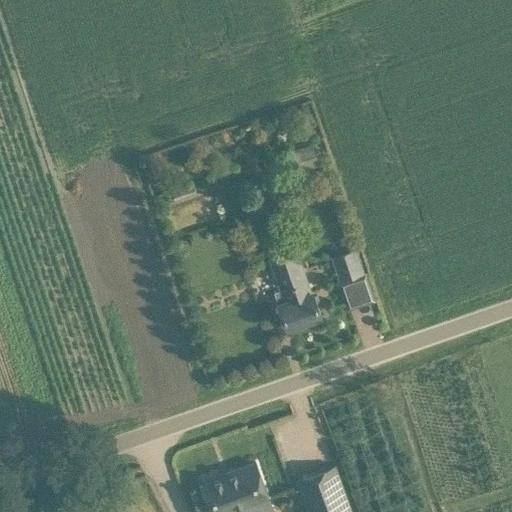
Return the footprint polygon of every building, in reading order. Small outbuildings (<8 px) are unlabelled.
[(311,142),(283,152),(291,174),(320,164),(311,142)] [(280,309),(286,328),(321,316),(312,290),(311,291),(295,247),(270,256),(281,288),(274,290),(280,309)] [(332,256),(340,278),(363,269),(355,247),(332,256)] [(221,477),(200,484),(210,511),(220,511),(243,504),(268,495),(256,461),(229,471),(230,474),(221,477)] [(295,478),(306,511),(352,511),(335,463),(295,478)]
